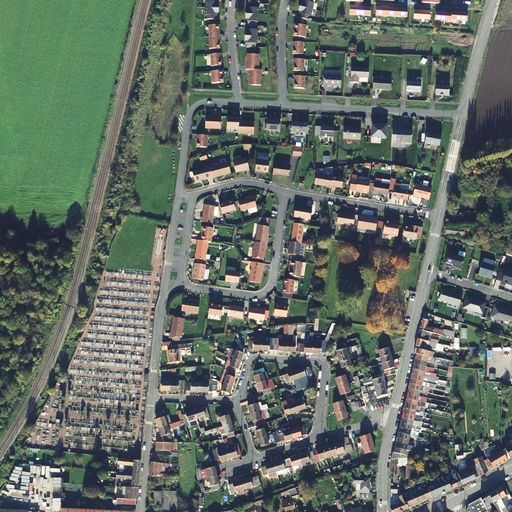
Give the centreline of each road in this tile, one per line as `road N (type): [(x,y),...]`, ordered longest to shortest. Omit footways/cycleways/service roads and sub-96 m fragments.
road 1 (residential): [(234,401),(252,359),(322,363),(317,438)]
road 2 (residential): [(284,192),(268,291),(180,287)]
road 3 (residential): [(463,114),(282,104)]
road 4 (residential): [(438,217),(284,192)]
road 5 (tertiary): [(392,420),(427,271)]
road 6 (residential): [(238,102),(204,101),(188,113),(178,197)]
